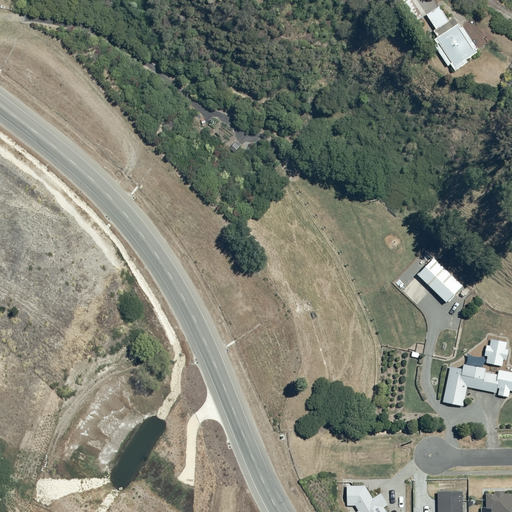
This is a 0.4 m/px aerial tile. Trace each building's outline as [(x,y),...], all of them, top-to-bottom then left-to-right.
[(422,13),(424,11),(415,0),(406,0),(400,5),(414,24),(424,16),(422,13)] [(449,22),(439,6),(426,15),(437,30),(449,22)] [(478,54),(459,25),(434,42),(437,47),(439,46),(452,65),(450,67),(455,73),(468,65),(466,62),(478,54)] [(417,274),(446,302),(462,285),(434,257),(417,274)] [(506,341),(490,338),(489,344),(486,344),(484,355),(487,355),(486,362),(502,365),(503,358),(506,359),(508,349),(505,348),(506,341)] [(450,366),(442,402),(462,406),(466,387),(496,392),(497,387),(499,388),(497,395),(508,397),(509,390),(511,390),(511,372),(498,369),(497,374),(485,372),(485,368),(470,365),(463,364),(462,369),(450,366)] [(385,511),(383,508),(387,506),(380,494),(372,499),(364,486),(346,487),(346,506),(354,506),(358,511),(357,511),(385,511)] [(463,511),(463,491),(438,491),(438,511),(463,511)] [(511,511),(511,493),(511,494),(511,493),(504,493),(504,491),(495,491),(495,493),(486,493),(486,509),(491,508),(491,511),(511,511)]
